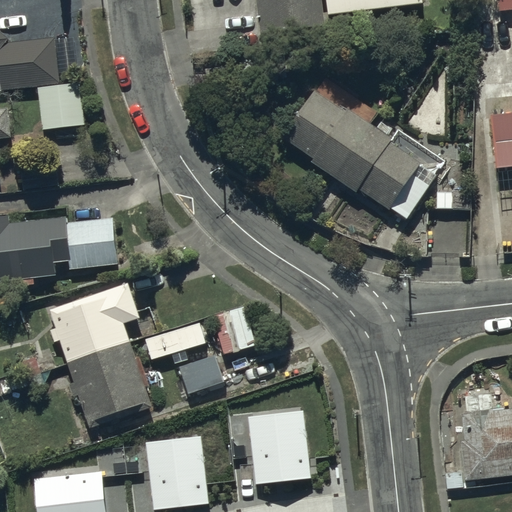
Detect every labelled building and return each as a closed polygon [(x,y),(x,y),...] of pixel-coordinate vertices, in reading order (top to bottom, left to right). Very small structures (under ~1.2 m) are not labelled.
[(318,0),(255,0),(260,41),(322,34),(318,0)] [(420,0),(324,0),(327,22),(422,10),(420,0)] [(511,0),(494,0),(497,16),(511,13),(511,0)] [(2,93),(39,90),(41,135),(84,132),(81,87),(56,88),(53,45),(10,48),(0,40),(0,84),(1,84),(2,93)] [(310,96),(280,145),(312,165),(308,172),(355,200),(358,195),(408,226),(438,177),(427,170),(423,175),(416,170),(417,167),(391,151),(395,145),(347,116),(346,118),(310,96)] [(0,186),(1,186),(0,175),(0,146),(13,145),(11,115),(0,116),(0,186)] [(511,121),(490,124),(496,178),(511,176),(511,121)] [(9,230),(8,223),(0,223),(0,288),(21,286),(21,292),(34,291),(33,285),(57,283),(55,270),(71,269),(71,274),(119,270),(115,224),(66,228),(65,225),(9,230)] [(127,289),(50,316),(55,334),(50,336),(55,349),(60,347),(74,389),(69,391),(73,404),(77,402),(89,435),(152,413),(123,331),(139,325),(127,289)] [(211,362),(181,369),(186,389),(216,381),(211,362)] [(24,380),(10,385),(14,396),(29,391),(30,395),(45,391),(36,364),(21,369),(24,380)] [(511,407),(463,412),(465,439),(463,439),(467,479),(511,474),(511,407)] [(251,416),(258,482),(309,477),(302,411),(251,416)] [(243,424),(232,425),(232,434),(243,434),(243,424)] [(201,437),(149,442),(156,507),(208,501),(201,437)] [(138,461),(128,462),(128,471),(139,471),(138,461)] [(126,462),(114,463),(115,473),(126,472),(126,462)] [(106,511),(102,472),(37,479),(41,511),(106,511)]
